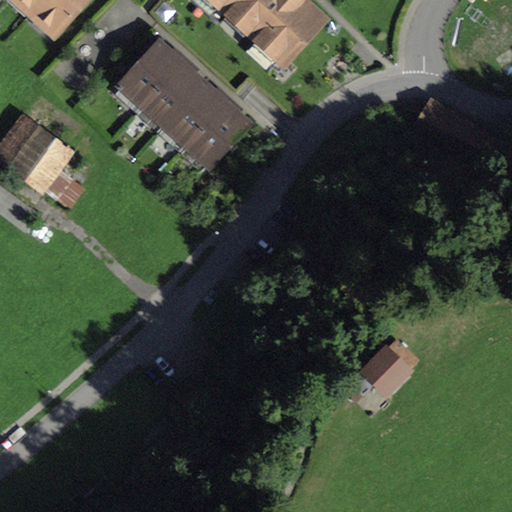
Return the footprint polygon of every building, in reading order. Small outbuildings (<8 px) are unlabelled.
[(43,0),(23,0),(34,10),(43,0)] [(83,0),(43,0),(34,10),(57,30),(83,0)] [(213,0),(283,63),(322,20),(299,0),(213,0)] [(143,107),(170,77),(181,65),(159,44),(120,86),(143,107)] [(165,126),(192,97),(203,85),(181,65),(170,77),(143,107),(165,126)] [(187,146),(213,117),(225,104),(203,85),(192,97),(165,126),(187,146)] [(247,125),(225,104),(213,117),(187,146),(209,167),(247,125)] [(501,146),(434,105),(418,130),(450,151),(454,144),(489,166),(501,146)] [(24,117),(0,148),(0,156),(3,159),(0,162),(0,172),(16,184),(24,174),(41,188),(69,151),(24,117)] [(71,180),(56,199),(69,208),(83,190),(71,180)] [(0,212),(24,231),(25,229),(30,223),(33,219),(0,193),(0,212)] [(386,352),(365,373),(385,392),(405,371),(386,352)]
